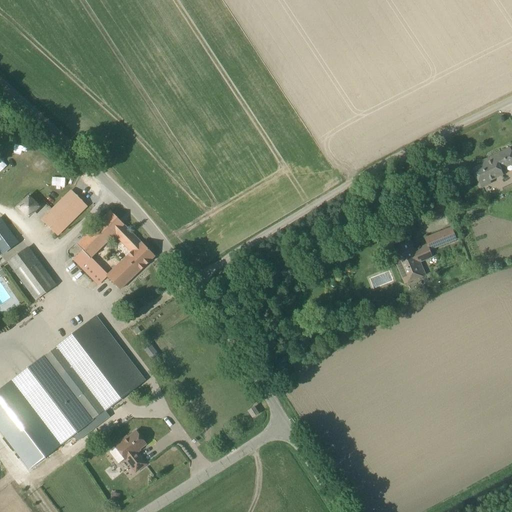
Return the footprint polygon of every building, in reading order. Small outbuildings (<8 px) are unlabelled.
[(482,188),(490,184),(489,181),(504,174),(502,169),(511,164),(511,154),(510,149),(487,159),(488,162),(473,169),(482,188)] [(39,173),(48,166),(41,158),(32,165),(39,173)] [(57,236),(87,206),(72,190),(42,220),(57,236)] [(434,213),(454,208),(449,194),(430,199),(434,213)] [(16,206),(29,219),(41,207),(28,195),(16,206)] [(83,251),(74,260),(98,285),(107,276),(120,290),(155,256),(141,242),(111,211),(77,244),(83,251)] [(19,243),(0,217),(0,252),(2,255),(19,243)] [(429,250),(444,244),(456,239),(452,227),(424,238),(427,244),(414,249),(410,241),(410,240),(390,248),(405,285),(425,277),(419,263),(432,257),(429,250)] [(55,286),(27,248),(7,262),(35,300),(55,286)] [(106,411),(145,380),(96,316),(56,346),(106,411)] [(138,340),(147,351),(152,347),(143,336),(138,340)] [(61,446),(106,411),(56,346),(11,381),(61,446)] [(253,417),(258,414),(254,407),(249,411),(253,417)] [(146,444),(136,431),(128,437),(127,436),(115,446),(109,451),(118,464),(125,459),(125,460),(126,459),(136,472),(146,464),(136,451),(146,444)] [(43,436),(48,445),(53,442),(48,433),(43,436)]
